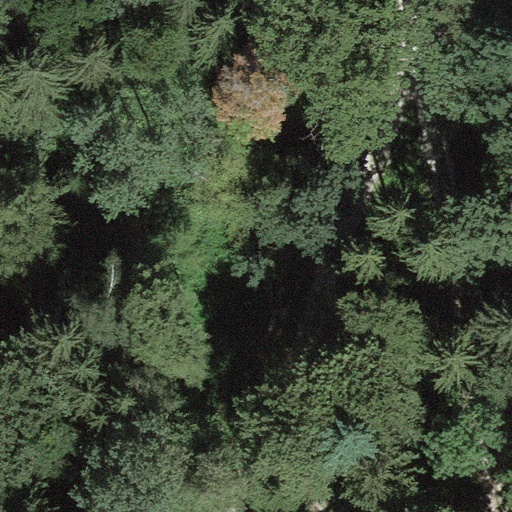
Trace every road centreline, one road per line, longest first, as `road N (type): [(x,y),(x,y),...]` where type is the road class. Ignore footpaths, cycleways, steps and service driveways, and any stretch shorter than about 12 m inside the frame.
road 1 (track): [(454,0),(408,29),(307,335),(237,511)]
road 2 (track): [(500,511),(403,0)]
road 3 (track): [(307,335),(334,511)]
